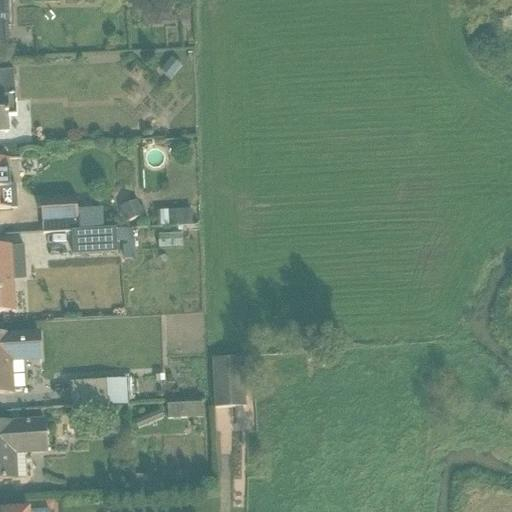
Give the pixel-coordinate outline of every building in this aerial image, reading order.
[(0,132),(16,132),(14,72),(0,72),(0,132)] [(0,214),(10,214),(6,161),(0,161),(0,214)] [(174,211),(144,209),(143,223),(173,225),(174,211)] [(91,243),(89,212),(35,215),(36,231),(46,231),(47,246),(91,243)] [(0,295),(14,295),(10,249),(0,249),(0,295)] [(35,364),(33,331),(0,333),(0,394),(13,394),(11,366),(35,364)] [(216,407),(244,405),(241,360),(213,362),(216,407)] [(71,388),(72,414),(119,414),(118,388),(71,388)] [(200,411),(136,409),(135,433),(199,435),(200,411)] [(46,455),(45,423),(0,425),(0,488),(12,488),(10,458),(46,455)]
